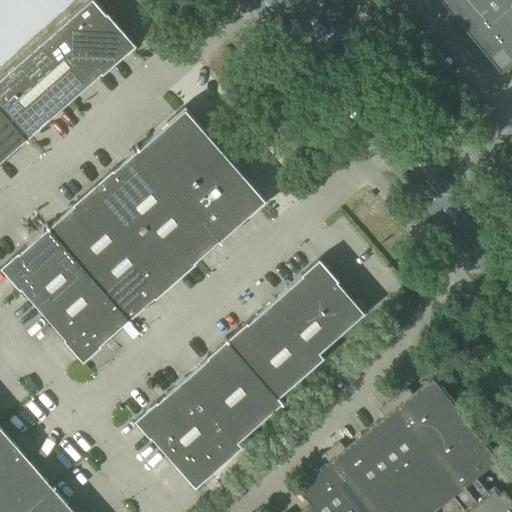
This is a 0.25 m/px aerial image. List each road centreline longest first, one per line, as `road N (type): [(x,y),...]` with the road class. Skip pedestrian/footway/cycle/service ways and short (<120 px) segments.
road 1 (secondary): [(511,272),(371,112)]
road 2 (secondary): [(281,10),(306,62),(371,112)]
road 3 (secondary): [(371,112),(341,66),(281,10)]
